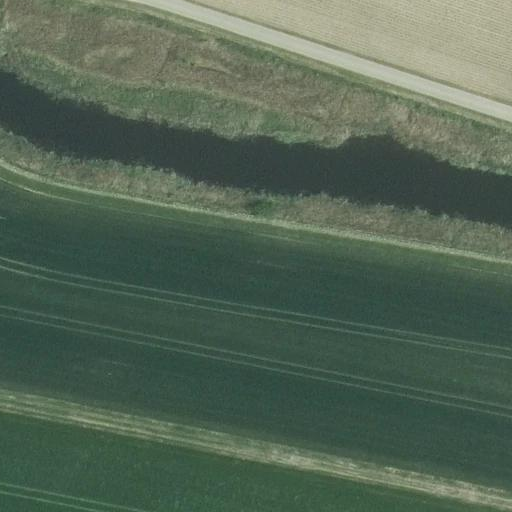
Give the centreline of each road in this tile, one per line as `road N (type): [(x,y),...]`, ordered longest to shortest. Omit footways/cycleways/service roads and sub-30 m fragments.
road 1 (track): [(511,504),(0,406)]
road 2 (unclassified): [(511,115),(154,0)]
